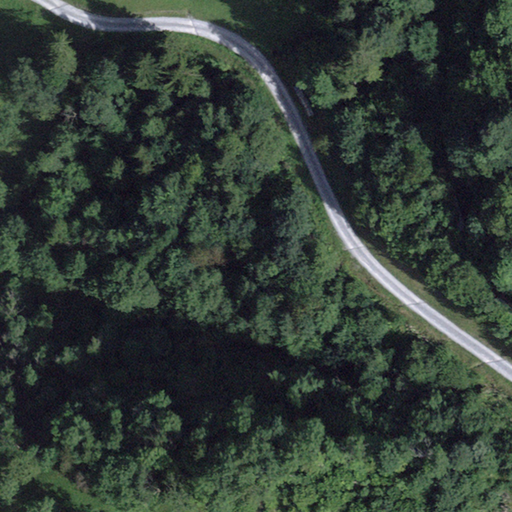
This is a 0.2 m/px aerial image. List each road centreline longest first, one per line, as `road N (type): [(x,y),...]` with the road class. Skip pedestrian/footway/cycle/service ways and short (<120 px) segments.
road 1 (track): [(511,371),(354,245),(286,98),(237,41),(172,20),(90,22),(46,0)]
road 2 (track): [(511,302),(476,247),(459,163),(455,0)]
